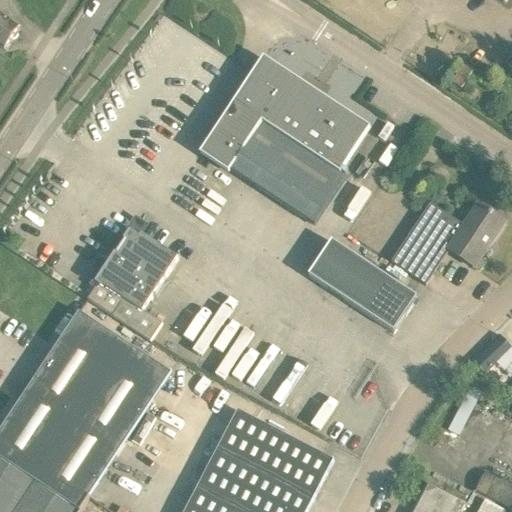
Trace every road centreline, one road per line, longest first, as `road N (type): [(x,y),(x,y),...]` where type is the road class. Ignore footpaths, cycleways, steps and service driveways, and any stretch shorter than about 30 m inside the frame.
road 1 (unclassified): [(511,158),(271,0)]
road 2 (unclassified): [(511,299),(427,384),(352,511)]
road 3 (tertiary): [(0,165),(107,0)]
